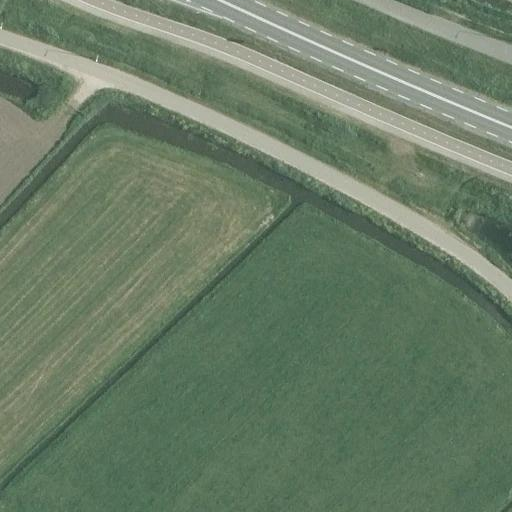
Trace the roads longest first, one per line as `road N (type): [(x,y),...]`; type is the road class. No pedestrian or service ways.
road 1 (unclassified): [(511,290),(456,248),(261,141),(0,37)]
road 2 (primary): [(511,129),(217,0)]
road 3 (residential): [(511,53),(377,0)]
